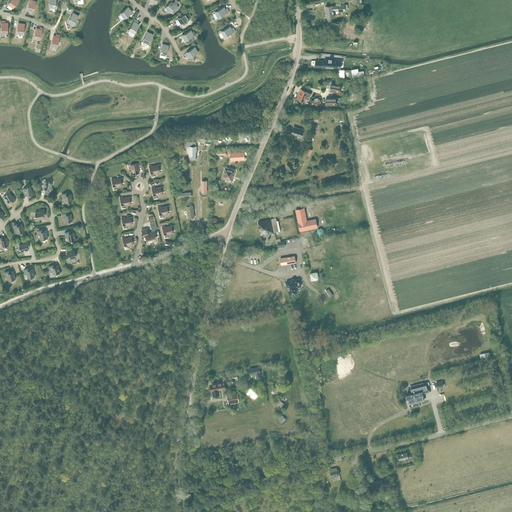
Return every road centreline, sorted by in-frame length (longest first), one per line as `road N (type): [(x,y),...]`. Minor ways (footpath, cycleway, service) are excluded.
road 1 (unclassified): [(177,493),(511,419)]
road 2 (unclassified): [(177,493),(186,405),(227,234)]
road 3 (unclassified): [(227,234),(295,68),(294,0)]
road 4 (residential): [(0,267),(49,259),(57,246),(47,201),(26,205),(0,226)]
road 5 (unclassified): [(0,307),(134,266)]
